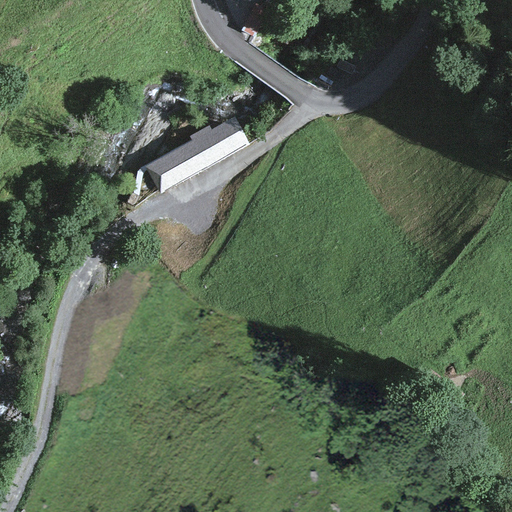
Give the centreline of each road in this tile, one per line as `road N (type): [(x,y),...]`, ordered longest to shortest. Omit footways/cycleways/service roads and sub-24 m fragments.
road 1 (track): [(312,100),(266,143),(131,223),(79,274),(62,313),(41,423),(3,511)]
road 2 (tertiary): [(439,0),(378,81),(356,97),(331,101),(312,100),(231,43),(205,0)]
